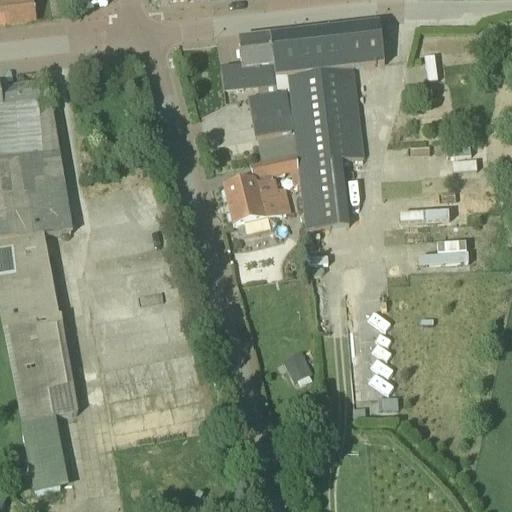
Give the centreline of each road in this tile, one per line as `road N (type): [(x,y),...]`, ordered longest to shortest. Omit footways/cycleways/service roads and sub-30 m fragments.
road 1 (residential): [(143,34),(272,511)]
road 2 (residential): [(143,34),(376,7),(511,6)]
road 3 (residential): [(0,51),(143,34)]
